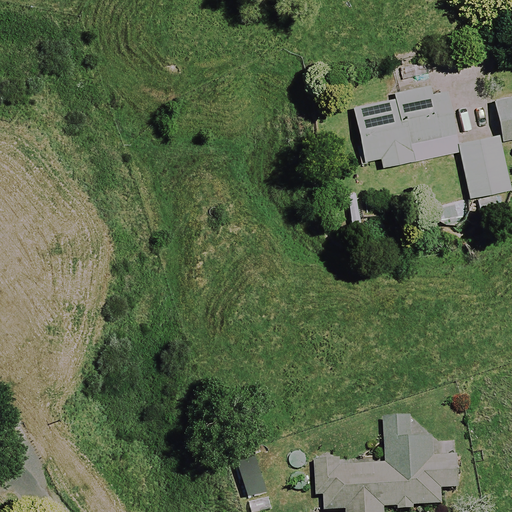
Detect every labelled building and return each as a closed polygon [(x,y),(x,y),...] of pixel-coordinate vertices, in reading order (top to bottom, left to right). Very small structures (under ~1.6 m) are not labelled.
[(457,145),(443,81),(387,94),(388,101),(348,111),(361,167),(377,163),(379,173),(415,164),(413,158),(453,148),(458,147),(457,145)] [(511,98),(491,103),(501,144),(511,141),(511,98)] [(475,200),(478,215),(500,210),(497,195),(510,192),(497,136),(457,145),(458,147),(453,148),(465,203),(475,200)] [(394,508),(394,511),(401,511),(414,511),(414,507),(441,505),(440,490),(456,489),(454,456),(431,458),(429,440),(409,441),(407,418),(380,420),(382,454),(312,458),(315,497),(321,496),(322,511),(345,511),(344,511),(382,511),(382,509),(394,508)] [(264,492),(255,455),(232,460),(241,497),(264,492)]
